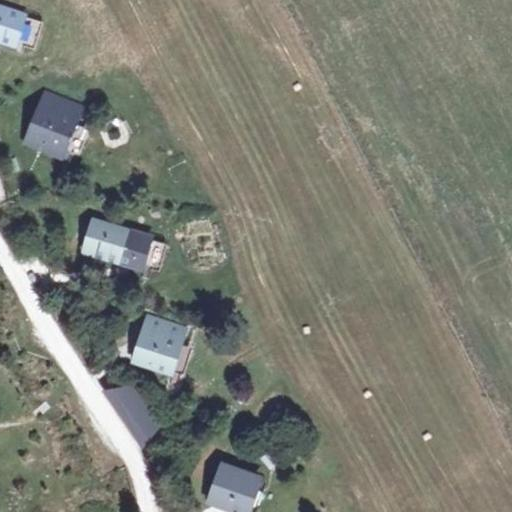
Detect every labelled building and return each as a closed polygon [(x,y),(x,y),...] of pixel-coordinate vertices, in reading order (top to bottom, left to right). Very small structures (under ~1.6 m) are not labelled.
[(0,7),(0,42),(19,48),(31,15),(0,7)] [(44,88),(24,141),(77,161),(97,108),(44,88)] [(94,217),(83,252),(145,271),(154,233),(94,217)] [(147,326),(128,367),(169,385),(187,345),(147,326)] [(134,385),(108,387),(143,453),(160,435),(134,385)] [(222,480),(212,505),(227,511),(253,511),(260,497),(222,480)]
